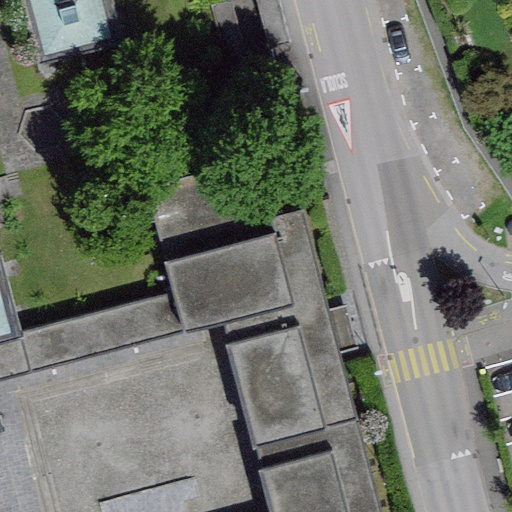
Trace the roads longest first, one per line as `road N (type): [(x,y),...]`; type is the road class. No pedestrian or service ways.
road 1 (residential): [(461,511),(374,181)]
road 2 (residential): [(374,181),(329,0)]
road 3 (residential): [(511,277),(469,260),(374,181)]
